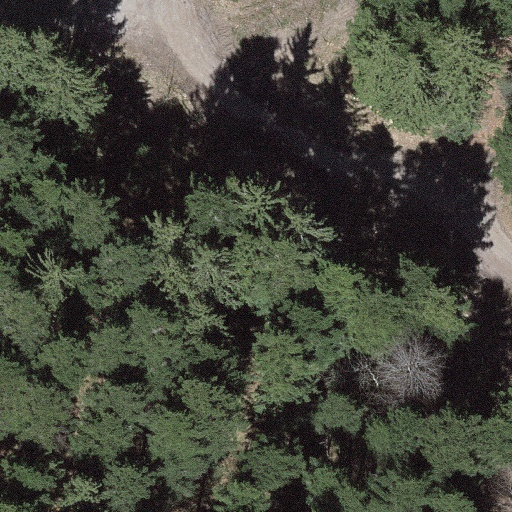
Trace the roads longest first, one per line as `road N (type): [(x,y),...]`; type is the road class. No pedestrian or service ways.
road 1 (track): [(172,16),(237,101),(511,271)]
road 2 (track): [(0,10),(85,25),(172,16)]
